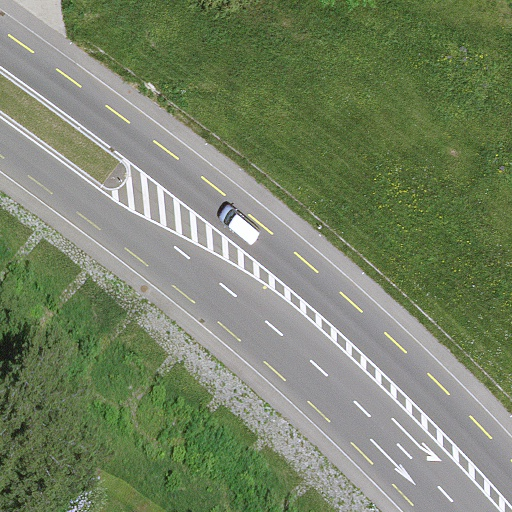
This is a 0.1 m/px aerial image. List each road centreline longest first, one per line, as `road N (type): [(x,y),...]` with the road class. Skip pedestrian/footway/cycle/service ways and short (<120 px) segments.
road 1 (primary): [(208,248),(482,511)]
road 2 (primary): [(208,248),(142,153),(0,47)]
road 3 (primary): [(0,139),(100,210),(208,248)]
